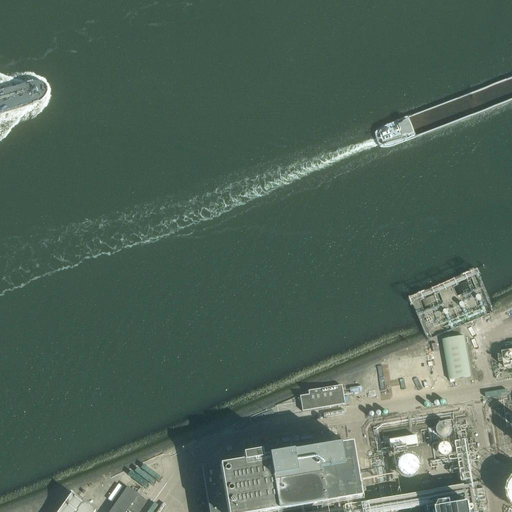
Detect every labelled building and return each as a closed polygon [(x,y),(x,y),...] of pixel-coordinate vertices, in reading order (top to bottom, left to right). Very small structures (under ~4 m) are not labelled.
[(471,378),(464,337),(443,341),(450,381),(471,378)] [(302,412),(345,405),(342,387),(308,393),(309,396),(300,398),(302,412)] [(449,418),(448,416),(447,413),(445,412),(443,411),(440,412),(437,413),(436,415),(435,418),(436,420),(437,423),(439,424),(442,425),(444,425),(447,423),(448,421),(449,418)] [(452,438),(451,435),(450,433),(448,431),(445,431),(442,431),(440,432),(438,435),(437,438),(438,440),(439,443),(441,444),(444,445),(447,445),(450,443),(451,441),(452,438)] [(417,445),(416,436),(389,440),(392,455),(406,453),(405,447),(417,445)] [(296,511),(360,501),(351,448),(261,462),(260,457),(242,459),(243,466),(219,470),(218,467),(201,469),(208,511),(296,511)] [(421,467),(420,463),(418,461),(416,459),(412,458),(408,459),(406,460),(404,462),(404,463),(403,467),(404,470),(405,472),(408,475),(411,476),(413,475),(415,475),(418,473),(420,471),(421,467)] [(127,488),(110,511),(127,511),(129,510),(130,511),(140,511),(147,502),(127,488)] [(95,511),(96,511),(71,496),(59,511),(95,511)]
